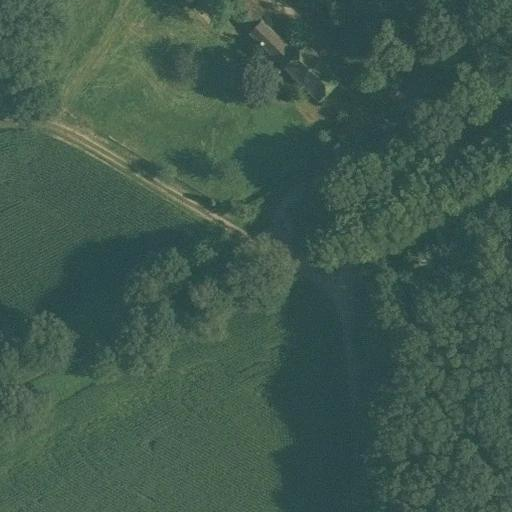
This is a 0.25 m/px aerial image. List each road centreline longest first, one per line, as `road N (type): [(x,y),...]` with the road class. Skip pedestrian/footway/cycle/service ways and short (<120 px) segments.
road 1 (unclassified): [(324,283),(267,240),(286,193),(407,127),(418,0)]
road 2 (track): [(267,240),(0,378)]
road 3 (track): [(267,240),(71,125),(0,125)]
road 4 (unclassified): [(372,511),(350,304),(324,283)]
road 5 (unclassified): [(324,283),(511,189)]
